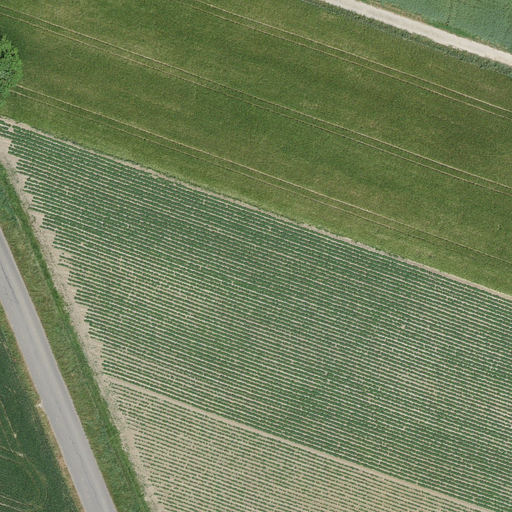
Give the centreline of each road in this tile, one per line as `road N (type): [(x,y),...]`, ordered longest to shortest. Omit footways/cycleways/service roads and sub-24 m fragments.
road 1 (unclassified): [(102,511),(0,254)]
road 2 (track): [(332,0),(511,63)]
